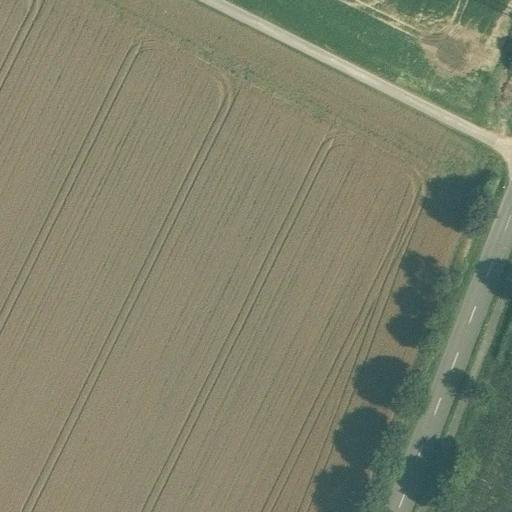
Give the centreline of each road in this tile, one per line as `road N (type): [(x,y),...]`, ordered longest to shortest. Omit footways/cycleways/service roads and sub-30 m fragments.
road 1 (unclassified): [(210,0),(511,150)]
road 2 (secondary): [(511,213),(397,511)]
